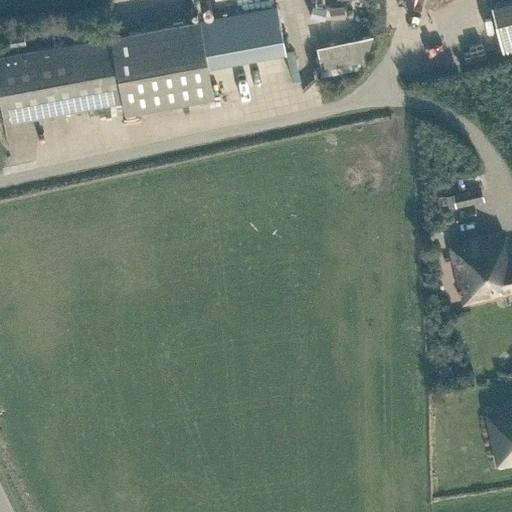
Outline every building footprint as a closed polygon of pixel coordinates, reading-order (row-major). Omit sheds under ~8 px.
[(511,0),(507,0),(491,4),(503,51),(511,48),(511,0)] [(277,3),(202,17),(211,64),(286,50),(277,3)] [(0,99),(1,105),(4,120),(5,122),(123,100),(125,112),(214,95),(199,16),(94,37),(93,31),(83,32),(85,38),(0,54),(0,99)] [(371,35),(316,46),(321,66),(365,57),(371,35)] [(481,186),(453,192),(455,205),(484,199),(481,186)] [(511,260),(508,262),(501,233),(450,245),(464,303),(493,296),(492,292),(511,287),(511,260)] [(511,403),(487,409),(499,466),(511,462),(511,403)]
